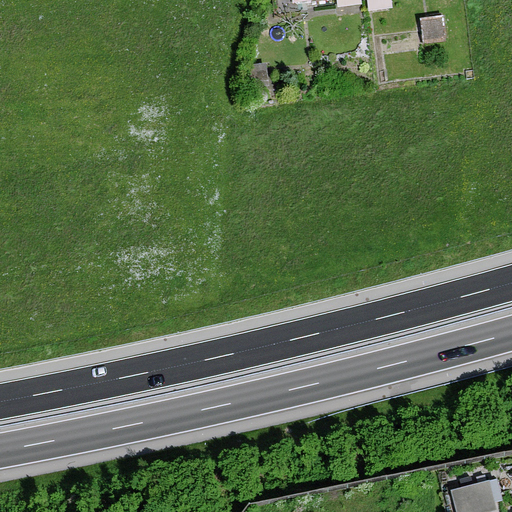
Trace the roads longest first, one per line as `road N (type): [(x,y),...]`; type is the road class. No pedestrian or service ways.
road 1 (motorway): [(511,282),(0,401)]
road 2 (motorway): [(0,449),(228,403),(511,331)]
